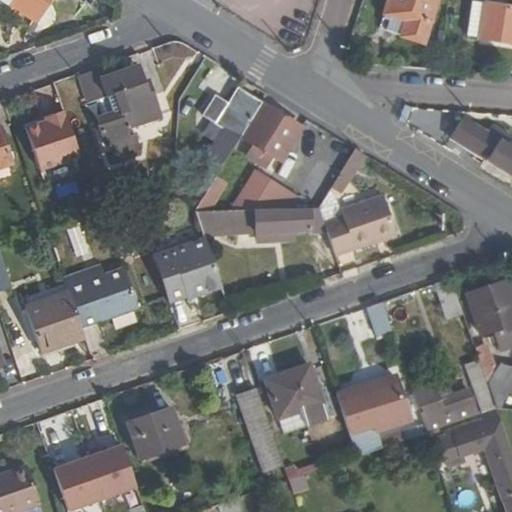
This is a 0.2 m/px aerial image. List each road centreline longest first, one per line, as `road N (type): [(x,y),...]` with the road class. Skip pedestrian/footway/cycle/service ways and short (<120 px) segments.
road 1 (residential): [(0,411),(511,231)]
road 2 (tertiary): [(311,90),(511,213)]
road 3 (residential): [(511,100),(311,90)]
road 4 (residential): [(0,83),(184,14)]
road 5 (tertiary): [(184,14),(311,90)]
